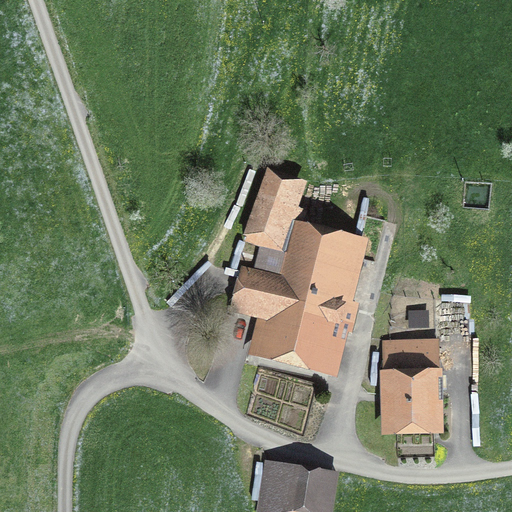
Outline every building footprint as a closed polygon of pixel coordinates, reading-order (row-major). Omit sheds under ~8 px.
[(272,167),(249,231),(269,238),(270,239),(276,223),(293,175),(272,167)] [(270,239),(269,238),(254,279),(245,275),(235,304),(270,312),(260,350),(320,365),(330,326),(348,330),(353,308),(372,313),(394,223),(365,215),(358,244),(276,223),(270,239)] [(408,334),(434,334),(434,308),(408,308),(408,334)] [(382,381),(389,380),(390,427),(432,426),(431,380),(437,380),(436,342),(382,343),(382,381)] [(332,511),(338,477),(269,465),(260,511),(332,511)]
